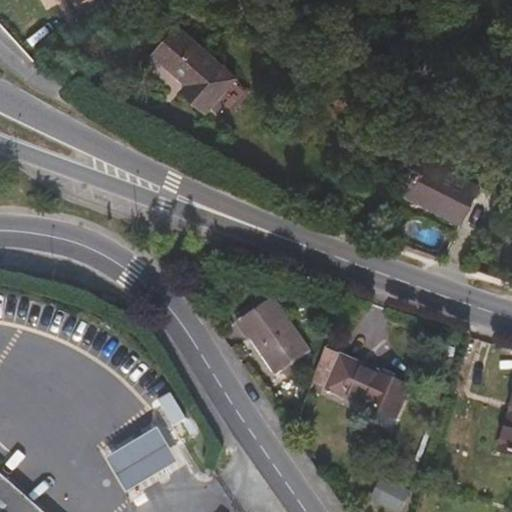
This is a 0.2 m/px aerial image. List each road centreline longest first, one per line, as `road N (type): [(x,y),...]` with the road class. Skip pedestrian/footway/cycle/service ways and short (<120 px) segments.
road 1 (tertiary): [(306,511),(185,322),(149,285),(59,242),(0,236)]
road 2 (secondary): [(170,195),(511,317)]
road 3 (secondary): [(170,195),(0,92)]
road 4 (secondary): [(0,144),(170,195)]
